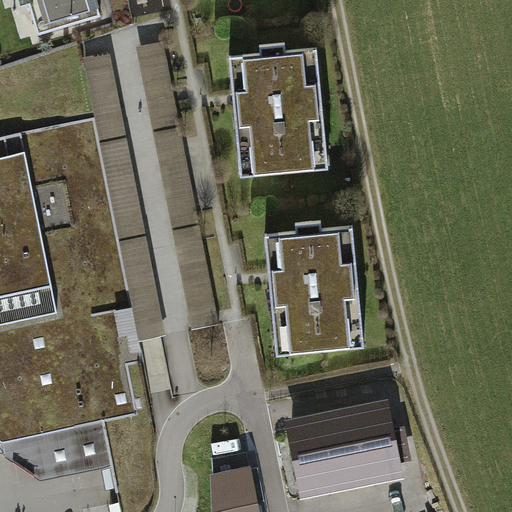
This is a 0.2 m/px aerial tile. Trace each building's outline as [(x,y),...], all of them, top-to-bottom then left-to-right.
[(28,0),(39,35),(102,16),(97,0),(28,0)] [(313,44),(227,52),(239,178),(325,169),(313,44)] [(89,119),(0,135),(0,453),(32,477),(107,463),(98,420),(145,411),(89,119)] [(349,224),(263,233),(275,354),(361,346),(349,224)] [(387,408),(291,428),(302,484),(399,464),(387,408)] [(253,511),(245,468),(213,473),(214,511),(253,511)]
